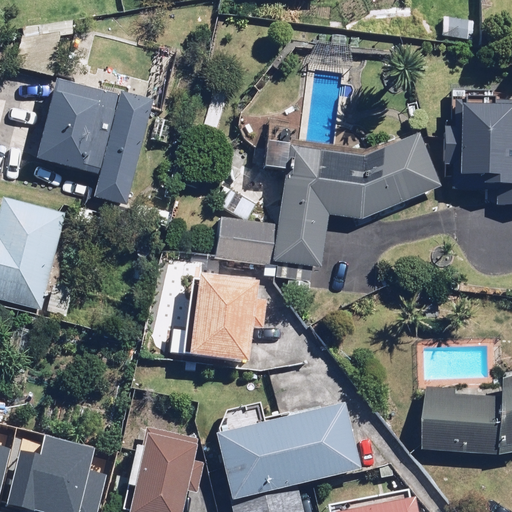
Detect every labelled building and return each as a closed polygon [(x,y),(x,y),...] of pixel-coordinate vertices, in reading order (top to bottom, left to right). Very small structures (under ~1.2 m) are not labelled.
[(65,28),(21,20),(11,70),(55,79),(65,28)] [(63,78),(40,160),(100,177),(95,196),(129,206),(158,105),(63,78)] [(456,164),(455,188),(501,190),(500,207),(511,207),(511,100),(459,98),(458,124),(446,123),(444,164),(456,164)] [(367,220),(441,183),(421,135),(365,157),(291,147),(280,227),(225,220),(219,259),(276,266),(274,278),(311,283),(314,265),(326,267),(333,215),(367,220)] [(258,203),(224,183),(213,202),(246,222),(258,203)] [(0,302),(66,317),(73,288),(51,282),(66,214),(2,199),(0,208),(0,302)] [(260,300),(262,281),(195,274),(190,328),(172,326),(170,351),(255,359),(258,327),(267,328),(269,301),(260,300)] [(34,329),(12,328),(10,351),(32,353),(34,329)] [(505,388),(428,385),(425,449),(511,452),(511,372),(505,374),(505,388)] [(348,401),(222,430),(235,491),(231,492),(228,493),(232,511),(308,511),(303,487),(365,473),(348,401)] [(186,511),(202,439),(150,428),(142,427),(131,477),(117,474),(113,491),(128,494),(125,510),(133,511),(135,511),(186,511)] [(35,511),(96,511),(105,476),(88,472),(93,447),(42,435),(38,453),(24,449),(10,506),(35,511)] [(336,509),(336,511),(425,511),(422,494),(336,509)]
